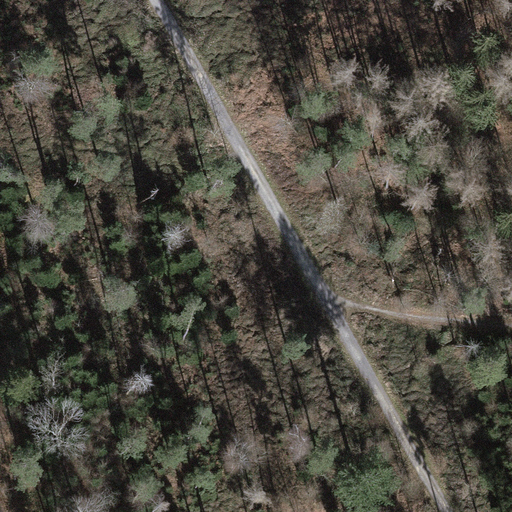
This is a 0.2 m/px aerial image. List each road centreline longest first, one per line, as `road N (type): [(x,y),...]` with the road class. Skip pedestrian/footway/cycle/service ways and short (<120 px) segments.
road 1 (track): [(157,0),(444,511)]
road 2 (track): [(321,294),(390,313),(511,323)]
